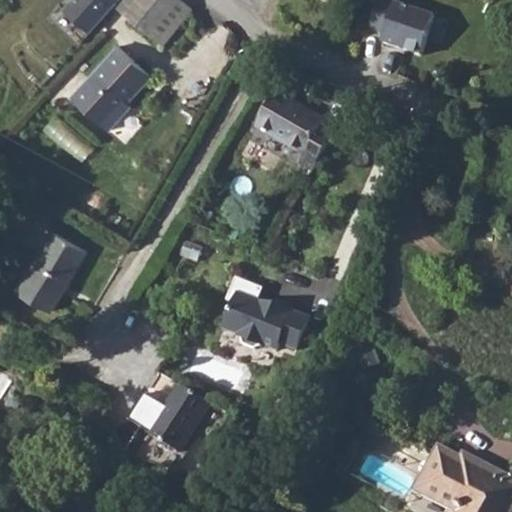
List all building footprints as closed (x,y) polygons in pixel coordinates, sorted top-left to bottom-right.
[(181,0),(123,0),(117,7),(143,29),(152,18),(165,28),(171,20),(172,22),(186,5),(181,0)] [(422,55),(436,13),(398,0),(376,0),(367,27),(384,33),(382,40),(422,55)] [(111,42),(63,93),(103,130),(120,112),(114,107),(145,72),(111,42)] [(301,148),(314,156),(336,118),(323,110),(326,106),(279,78),(258,113),(305,142),(301,148)] [(54,219),(19,280),(51,297),(86,236),(54,219)] [(259,273),(232,263),(223,285),(231,288),(221,315),(239,321),(238,324),(240,330),(252,335),(258,332),(259,330),(274,336),(277,329),(293,335),(306,302),(281,293),(280,296),(254,286),(259,273)] [(218,394),(185,377),(155,435),(189,452),(218,394)] [(511,484),(439,446),(417,487),(459,508),(456,511),(506,511),(511,503),(511,484)]
